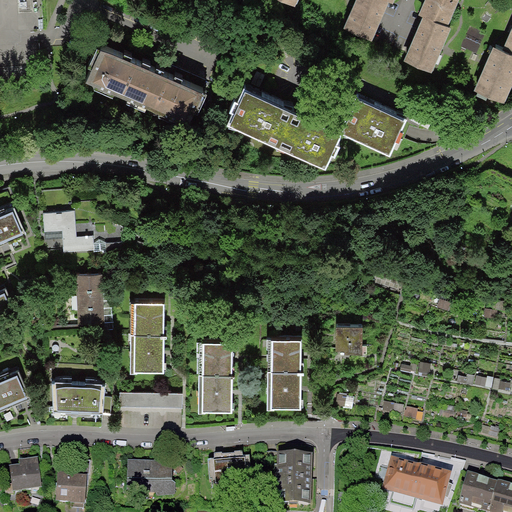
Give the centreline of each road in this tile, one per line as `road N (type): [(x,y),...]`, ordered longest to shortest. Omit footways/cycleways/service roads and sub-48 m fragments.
road 1 (residential): [(511,125),(413,170),(320,189),(253,189),(97,162),(0,166)]
road 2 (residential): [(324,433),(0,443)]
road 3 (unknown): [(493,137),(336,70),(293,78)]
road 4 (residential): [(511,464),(428,444),(324,433)]
